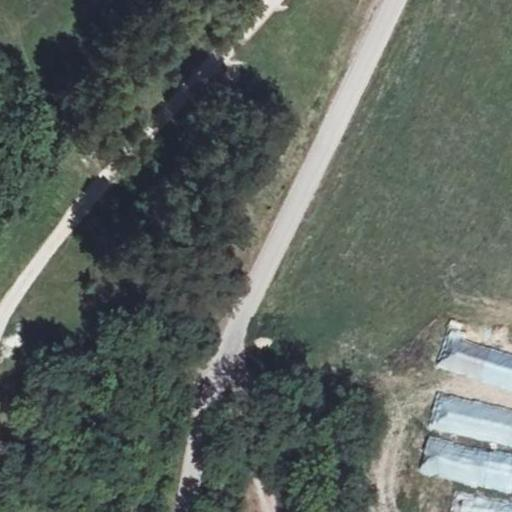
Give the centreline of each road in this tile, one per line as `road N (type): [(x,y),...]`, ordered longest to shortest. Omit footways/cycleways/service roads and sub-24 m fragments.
road 1 (unclassified): [(392,0),(227,363),(188,511)]
road 2 (track): [(272,0),(38,261),(0,320)]
road 3 (track): [(49,368),(28,394),(0,491)]
